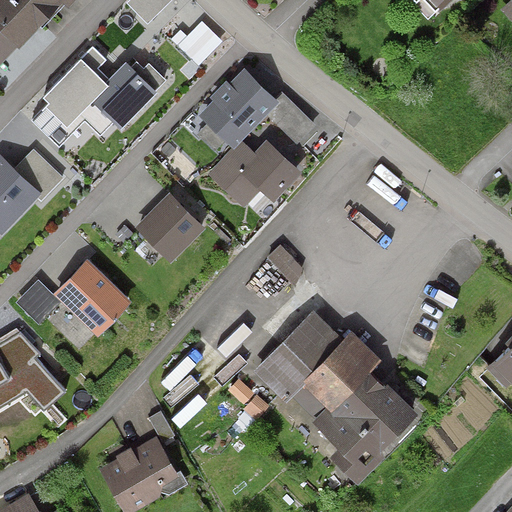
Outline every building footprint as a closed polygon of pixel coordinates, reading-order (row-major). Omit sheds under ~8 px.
[(70,0),(0,0),(0,45),(7,52),(57,0),(69,0),(70,0)] [(129,0),(126,3),(147,24),(170,0),(129,0)] [(106,59),(93,46),(44,97),(71,123),(112,81),(98,67),(106,59)] [(144,68),(137,61),(97,101),(121,125),(167,80),(150,63),(144,68)] [(277,102),(247,72),(206,114),(236,144),(277,102)] [(298,172),(269,146),(234,186),(263,211),(298,172)] [(35,151),(15,171),(38,194),(41,197),(61,178),(35,151)] [(15,171),(1,157),(0,158),(0,227),(3,230),(38,194),(15,171)] [(203,229),(172,198),(142,228),(173,259),(203,229)] [(282,246),(269,259),(296,286),(305,268),(282,246)] [(128,303),(89,266),(61,295),(100,332),(128,303)] [(38,280),(18,301),(39,321),(59,300),(38,280)] [(374,442),(410,403),(364,360),(373,350),(350,328),(309,372),(337,399),(323,413),(348,436),(337,448),(359,468),(379,446),(374,442)] [(21,334),(0,346),(0,406),(28,391),(43,408),(63,391),(34,359),(39,354),(21,334)] [(511,341),(499,356),(511,367),(511,341)] [(269,407),(257,394),(243,406),(255,419),(269,407)] [(174,467),(156,435),(105,464),(123,496),(174,467)] [(54,511),(37,511),(26,493),(0,508),(0,511),(57,511),(57,510),(54,511)]
